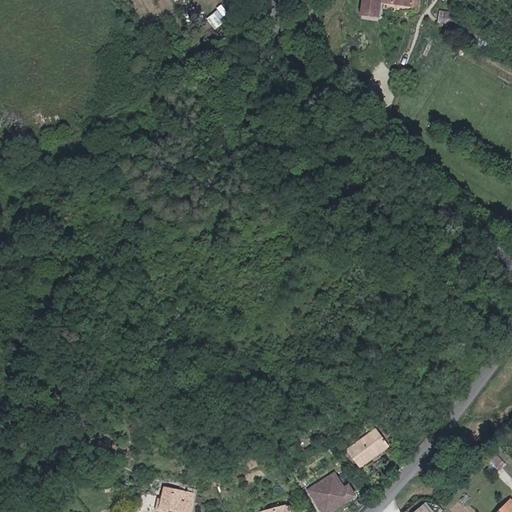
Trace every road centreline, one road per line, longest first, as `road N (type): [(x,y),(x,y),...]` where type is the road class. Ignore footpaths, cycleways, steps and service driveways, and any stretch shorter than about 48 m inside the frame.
road 1 (unclassified): [(281,0),(278,45),(325,103),(511,263)]
road 2 (unclassified): [(369,511),(511,332)]
